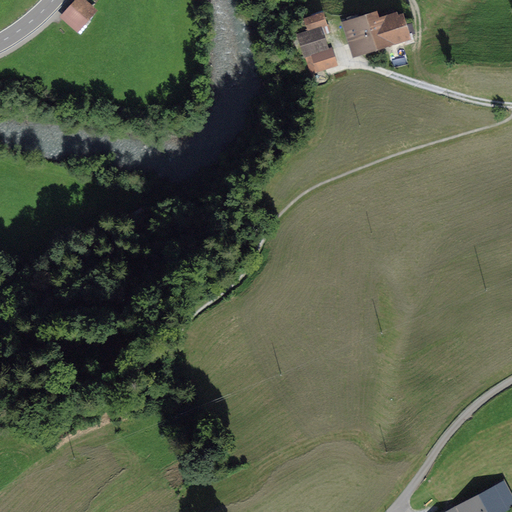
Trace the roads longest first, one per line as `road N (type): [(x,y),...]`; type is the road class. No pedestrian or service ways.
road 1 (track): [(391,511),(451,430),(511,382)]
road 2 (track): [(355,62),(511,105)]
